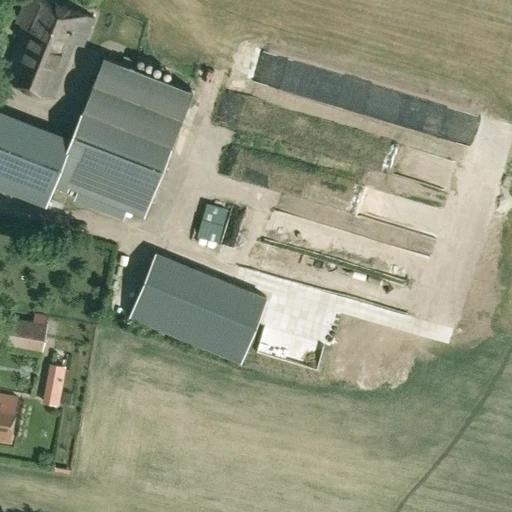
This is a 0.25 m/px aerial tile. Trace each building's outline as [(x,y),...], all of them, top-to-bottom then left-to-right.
[(61,4),(50,0),(26,0),(19,17),(28,20),(16,48),(40,58),(61,4)] [(94,18),(61,4),(40,58),(16,48),(3,77),(53,98),(75,42),(83,46),(94,18)] [(192,89),(103,55),(80,116),(168,149),(192,89)] [(260,130),(295,138),(301,110),(266,102),(260,130)] [(0,185),(47,203),(54,185),(70,142),(0,115),(0,185)] [(80,116),(70,142),(54,185),(69,191),(70,187),(143,215),(168,149),(80,116)] [(234,170),(289,179),(292,158),(237,150),(234,170)] [(399,196),(304,174),(298,199),(394,220),(399,196)] [(182,194),(175,221),(225,234),(232,206),(182,194)] [(263,297),(155,252),(129,315),(237,359),(263,297)] [(48,322),(0,313),(0,341),(43,349),(48,322)] [(350,357),(371,357),(372,329),(351,329),(350,357)] [(48,372),(43,400),(61,404),(66,376),(48,372)] [(0,440),(10,442),(17,397),(0,393),(0,440)]
